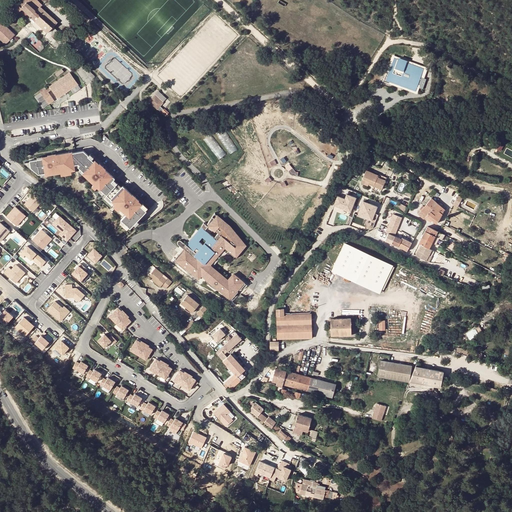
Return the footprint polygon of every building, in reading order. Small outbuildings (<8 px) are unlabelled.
[(60,33),(57,30),(53,26),(57,22),(41,7),(42,5),(37,0),(21,0),(18,4),(19,5),(11,14),(14,17),(22,8),(54,39),(60,33)] [(3,22),(0,24),(0,37),(7,44),(16,35),(3,22)] [(384,70),(386,70),(390,57),(396,58),(397,57),(404,59),(403,61),(420,67),(421,65),(404,59),(397,56),(391,54),(389,54),(388,56),(384,69),(381,75),(384,70)] [(381,75),(379,80),(386,82),(386,81),(413,90),(415,83),(417,84),(416,86),(419,88),(423,78),(417,76),(420,67),(403,61),(404,59),(397,57),(396,58),(390,57),(386,70),(384,70),(381,75)] [(45,87),(40,91),(50,104),(55,100),(49,91),(51,89),(58,98),(78,84),(70,72),(49,86),(50,87),(47,89),(45,87)] [(57,72),(46,80),(48,83),(59,75),(57,72)] [(386,82),(379,80),(386,83),(412,92),(414,93),(414,90),(416,86),(417,84),(415,83),(413,90),(386,81),(386,82)] [(157,109),(164,102),(155,94),(149,101),(157,109)] [(83,151),(73,153),(75,167),(79,167),(89,157),(83,151)] [(43,158),(31,160),(32,167),(34,169),(40,175),(41,174),(46,174),(46,175),(61,173),(66,172),(66,173),(67,172),(72,171),(71,168),(75,167),(73,153),(62,155),(62,156),(54,157),(53,156),(43,157),(43,158)] [(89,157),(79,167),(81,169),(84,172),(83,174),(94,185),(98,188),(99,186),(102,189),(101,190),(105,193),(109,198),(113,201),(114,200),(117,203),(115,204),(119,208),(126,215),(121,220),(123,222),(129,228),(131,229),(141,218),(147,211),(142,206),(142,205),(135,198),(134,199),(122,187),(120,190),(112,182),(114,180),(102,169),(102,168),(95,161),(94,162),(89,157)] [(32,167),(31,162),(25,163),(33,170),(34,169),(32,167)] [(373,186),(381,189),(386,177),(378,174),(378,175),(366,170),(362,178),(369,182),(374,183),(373,186)] [(24,204),(33,211),(42,201),(34,193),(24,204)] [(464,196),(458,193),(454,201),(452,201),(451,204),(460,208),(461,206),(463,207),(465,201),(462,200),(464,196)] [(344,198),(337,196),(333,205),(350,211),(356,197),(346,194),(344,198)] [(429,220),(433,212),(435,208),(443,211),(445,208),(441,204),(440,205),(432,198),(418,214),(424,218),(425,217),(429,220)] [(376,207),(362,201),(357,215),(364,218),(365,215),(372,218),(376,207)] [(400,203),(398,209),(405,211),(407,206),(400,203)] [(26,216),(15,207),(9,214),(20,223),(26,216)] [(440,217),(441,216),(433,212),(429,220),(431,222),(432,220),(436,223),(438,221),(440,217)] [(214,213),(212,216),(216,220),(217,218),(224,223),(227,226),(229,229),(231,232),(233,234),(233,236),(236,239),(237,237),(235,235),(234,233),(232,231),(230,227),(227,224),(224,221),(220,218),(214,213)] [(385,240),(391,243),(394,236),(397,229),(402,217),(393,213),(386,232),(388,233),(385,240)] [(76,230),(59,215),(52,223),(61,231),(59,233),(67,240),(76,230)] [(182,251),(173,261),(191,277),(193,275),(196,271),(201,275),(200,276),(201,276),(206,280),(206,281),(207,282),(207,283),(208,285),(209,286),(210,286),(212,288),(213,288),(214,289),(216,290),(217,290),(218,291),(219,291),(231,301),(238,292),(236,291),(234,289),(236,287),(238,288),(240,290),(246,284),(237,277),(232,283),(229,281),(227,283),(208,267),(210,265),(207,262),(213,255),(210,253),(213,251),(218,255),(224,247),(230,251),(228,252),(234,257),(237,254),(239,255),(244,248),(242,247),(245,244),(243,241),(241,240),(240,239),(237,237),(236,239),(233,236),(233,234),(231,232),(229,229),(227,226),(224,223),(217,218),(216,220),(212,216),(206,223),(218,233),(214,237),(205,230),(208,226),(203,223),(188,242),(191,243),(188,247),(181,241),(179,243),(174,238),(173,238),(172,238),(171,238),(170,239),(170,240),(170,241),(171,242),(182,251)] [(0,240),(1,241),(10,231),(0,222),(0,240)] [(129,228),(123,222),(120,224),(127,230),(129,228)] [(438,231),(428,226),(423,236),(433,241),(438,231)] [(43,249),(52,238),(41,229),(32,240),(43,249)] [(408,251),(412,242),(402,237),(402,239),(394,236),(391,243),(408,251)] [(429,248),(433,241),(423,236),(419,243),(422,244),(429,248)] [(91,240),(84,248),(89,252),(96,244),(91,240)] [(393,263),(344,241),(330,271),(379,293),(393,263)] [(429,248),(422,244),(416,255),(427,260),(429,255),(432,249),(429,248)] [(41,266),(46,261),(27,245),(20,253),(23,256),(25,254),(31,259),(32,258),(41,266)] [(87,254),(96,261),(102,254),(94,247),(87,254)] [(230,251),(224,247),(218,255),(213,251),(210,253),(213,255),(207,262),(210,265),(208,267),(227,283),(229,281),(213,267),(222,256),(224,255),(225,255),(228,253),(228,252),(230,251)] [(72,273),(81,281),(88,273),(86,271),(88,269),(81,263),(72,273)] [(4,272),(16,283),(25,272),(16,264),(12,269),(9,266),(4,272)] [(162,285),(167,279),(162,276),(163,274),(156,268),(150,275),(153,277),(154,278),(152,280),(161,287),(162,285)] [(196,271),(193,275),(198,280),(201,276),(200,276),(201,275),(196,271)] [(234,274),(229,281),(232,283),(237,277),(234,274)] [(172,281),(168,277),(167,279),(162,285),(166,288),(172,281)] [(73,287),(73,284),(65,283),(65,296),(73,296),(79,301),(85,295),(77,288),(73,287)] [(199,304),(188,294),(181,303),(186,307),(193,312),(199,304)] [(55,300),(48,309),(61,320),(70,310),(64,305),(63,306),(55,300)] [(197,313),(201,317),(209,311),(207,309),(204,306),(197,313)] [(118,307),(111,313),(118,320),(124,327),(131,321),(118,307)] [(0,315),(0,317),(7,324),(15,316),(7,309),(0,315)] [(111,313),(109,316),(116,322),(118,320),(111,313)] [(284,314),(277,315),(278,339),(312,337),(311,313),(284,314)] [(34,325),(24,316),(15,326),(25,335),(34,325)] [(331,320),(331,329),(331,335),(351,335),(351,318),(331,318),(331,320)] [(118,320),(116,322),(122,329),(124,327),(118,320)] [(219,342),(228,334),(222,327),(213,335),(219,342)] [(477,327),(468,333),(473,340),(482,333),(477,327)] [(117,340),(112,334),(109,337),(105,333),(98,340),(105,347),(112,340),(115,343),(117,340)] [(237,333),(235,335),(231,339),(224,346),(226,348),(219,354),(223,359),(223,360),(235,373),(225,382),(231,388),(245,376),(242,372),(245,369),(231,353),(227,356),(225,353),(235,344),(239,341),(242,338),(237,333)] [(36,335),(31,340),(34,343),(35,341),(43,348),(49,341),(41,334),(39,337),(36,335)] [(153,349),(137,339),(132,347),(140,352),(148,356),(153,349)] [(56,348),(64,355),(71,347),(63,340),(56,348)] [(279,351),(278,341),(270,341),(270,351),(279,351)] [(218,363),(223,360),(223,359),(219,354),(215,350),(211,354),(214,357),(218,363)] [(156,358),(152,366),(160,371),(168,376),(172,368),(156,358)] [(81,362),(78,360),(73,367),(77,369),(77,368),(84,373),(89,365),(82,360),(81,362)] [(381,376),(408,380),(411,365),(383,360),(381,376)] [(209,370),(209,369),(212,367),(213,366),(209,361),(204,365),(209,370)] [(410,377),(408,380),(440,386),(442,370),(414,365),(410,377)] [(336,384),(276,367),(272,381),(277,382),(283,384),(308,391),(307,394),(311,395),(311,392),(332,397),(336,384)] [(94,370),(91,368),(87,375),(90,377),(97,381),(102,373),(95,369),(94,370)] [(196,379),(180,369),(175,377),(191,387),(196,379)] [(108,379),(104,377),(100,383),(103,385),(104,385),(111,389),(116,381),(109,377),(108,379)] [(191,387),(175,377),(174,380),(190,390),(191,387)] [(121,387),(118,385),(113,392),(117,394),(117,393),(124,397),(129,389),(122,385),(121,387)] [(281,392),(299,397),(301,392),(295,391),(295,393),(291,392),(287,390),(287,389),(282,388),(281,392)] [(134,395),(131,393),(127,400),(130,402),(131,401),(138,405),(142,397),(136,393),(134,395)] [(148,404),(144,402),(140,408),(144,410),(144,409),(151,414),(156,406),(149,401),(148,404)] [(264,408),(256,401),(249,410),(257,416),(264,408)] [(377,401),(373,416),(382,418),(386,403),(377,401)] [(214,412),(226,426),(233,420),(228,414),(231,411),(224,403),(214,412)] [(161,412),(158,410),(154,416),(157,418),(158,418),(164,422),(169,414),(162,409),(161,412)] [(341,411),(334,409),(330,420),(339,422),(340,420),(339,419),(341,411)] [(260,413),(257,416),(264,422),(267,418),(260,413)] [(299,414),(295,427),(303,430),(307,431),(308,429),(311,418),(299,414)] [(353,414),(353,418),(352,423),(351,423),(359,425),(361,416),(353,414)] [(267,418),(264,422),(271,427),(275,422),(276,422),(269,416),(267,418)] [(171,427),(169,429),(176,433),(179,428),(183,430),(186,424),(176,418),(174,420),(171,418),(167,424),(171,427)] [(276,423),(275,422),(271,427),(272,427),(279,434),(288,441),(291,438),(281,429),(281,428),(275,424),(276,423)] [(311,430),(309,436),(309,437),(313,437),(312,440),(315,441),(318,431),(311,429),(311,430)] [(207,437),(194,431),(189,442),(202,448),(207,437)] [(256,451),(245,446),(239,460),(250,465),(256,451)] [(232,456),(224,453),(219,465),(225,468),(227,465),(228,465),(232,456)] [(290,463),(282,460),(278,468),(275,467),(271,477),(270,479),(275,481),(277,476),(286,480),(289,473),(287,472),(288,467),(290,463)] [(275,467),(261,461),(256,471),(271,477),(275,467)] [(318,483),(304,479),(303,482),(302,488),(300,493),(313,497),(316,487),(317,487),(318,483)] [(320,484),(318,483),(317,487),(316,487),(313,497),(323,499),(324,496),(337,500),(338,493),(337,493),(337,492),(326,490),(325,489),(325,486),(319,485),(320,484)]
